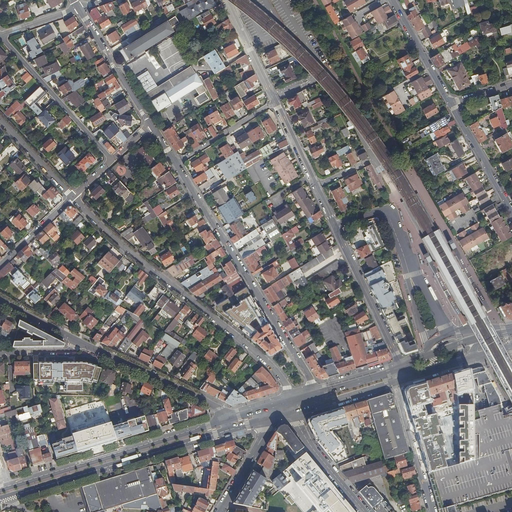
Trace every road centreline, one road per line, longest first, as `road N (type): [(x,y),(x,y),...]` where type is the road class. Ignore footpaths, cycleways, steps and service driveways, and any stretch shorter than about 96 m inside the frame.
road 1 (residential): [(285,401),(287,388),(271,365),(72,196)]
road 2 (tertiary): [(175,163),(315,392)]
road 3 (primary): [(9,496),(230,429)]
road 4 (primary): [(226,419),(8,486)]
road 5 (unclassified): [(314,185),(402,365)]
road 6 (tertiary): [(77,341),(226,419)]
road 7 (residential): [(0,35),(111,159)]
road 8 (tertiary): [(78,7),(151,123)]
road 9 (residential): [(433,511),(396,381)]
road 10 (residential): [(288,414),(366,511)]
